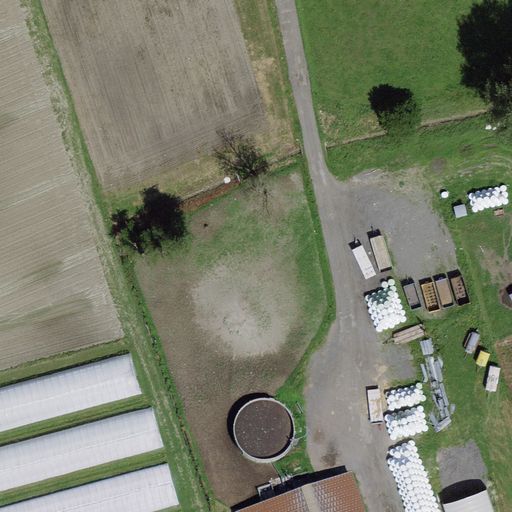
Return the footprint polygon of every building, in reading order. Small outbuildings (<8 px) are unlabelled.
[(116,318),(0,349),(0,396),(128,361),(116,318)] [(149,409),(0,449),(0,496),(161,452),(149,409)] [(252,454),(290,452),(289,410),(250,412),(252,454)] [(158,467),(0,510),(0,511),(165,511),(170,511),(158,467)] [(365,511),(354,479),(257,511),(365,511)]
